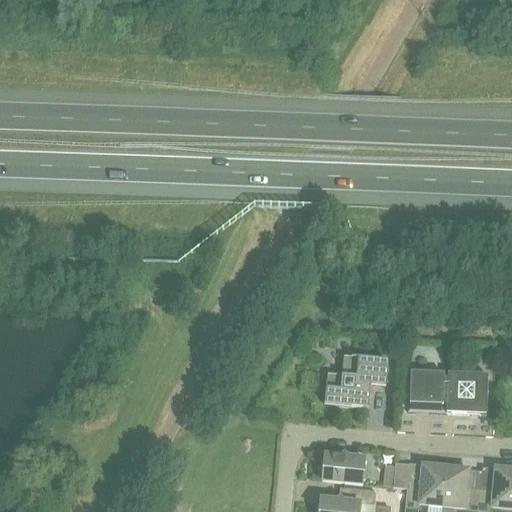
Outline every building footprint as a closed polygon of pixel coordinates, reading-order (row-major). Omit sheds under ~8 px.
[(327,377),(324,407),(369,411),(372,387),(386,389),(388,363),(344,359),(342,378),(327,377)] [(431,407),(443,408),(442,414),(408,413),(408,415),(487,418),(488,378),(448,376),(448,382),(432,382),(432,376),(412,375),(411,402),(431,402),(431,407)] [(365,462),(348,461),(345,457),(341,460),(325,458),(322,483),(363,487),(363,484),(370,479),(364,472),(365,462)] [(407,490),(410,468),(396,467),(393,490),(407,492),(407,490)] [(446,470),(423,468),(421,489),(418,491),(407,490),(407,492),(405,511),(418,511),(419,508),(442,510),(446,470)] [(446,470),(442,510),(455,511),(454,511),(478,511),(480,493),(467,492),(469,473),(446,470)] [(511,511),(511,472),(496,471),(494,492),(491,495),(480,493),(478,511),(511,511)] [(340,502),(337,504),(320,502),(319,511),(375,511),(375,508),(377,495),(341,491),(340,502)]
